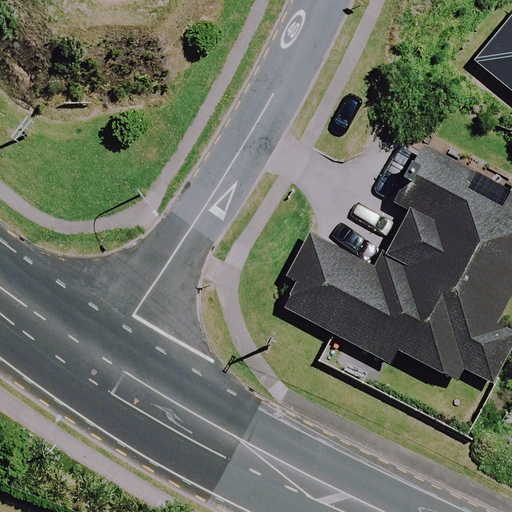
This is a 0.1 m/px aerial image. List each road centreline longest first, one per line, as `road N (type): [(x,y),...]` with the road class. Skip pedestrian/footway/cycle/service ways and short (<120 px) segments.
road 1 (residential): [(327,0),(105,361)]
road 2 (secondary): [(105,361),(384,511)]
road 3 (secondary): [(0,298),(105,361)]
